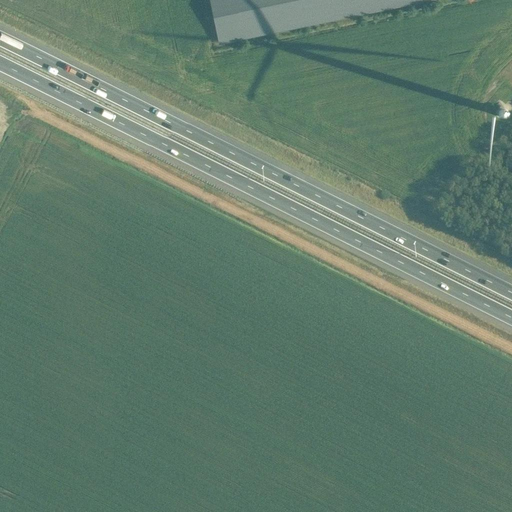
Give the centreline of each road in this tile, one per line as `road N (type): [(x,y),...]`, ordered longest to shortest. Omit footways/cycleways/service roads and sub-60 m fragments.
road 1 (motorway): [(0,62),(511,318)]
road 2 (motorway): [(511,292),(0,38)]
